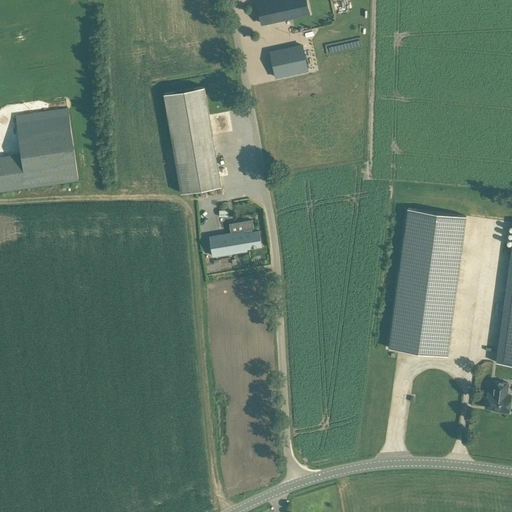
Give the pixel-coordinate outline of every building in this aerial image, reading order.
[(0,0),(0,50),(70,42),(65,0),(0,0)] [(258,0),(257,0),(262,23),(309,13),(306,0),(258,0)] [(303,45),(270,52),(276,76),(308,69),(303,45)] [(51,51),(0,58),(0,86),(40,81),(41,90),(50,89),(49,78),(54,78),(55,84),(67,83),(66,70),(54,72),(51,51)] [(222,185),(204,86),(164,93),(181,192),(222,185)] [(23,151),(0,154),(0,182),(1,189),(84,177),(73,104),(18,112),(23,151)] [(466,215),(407,207),(389,347),(447,355),(466,215)] [(243,231),(210,236),(213,255),(247,250),(247,248),(262,245),(259,230),(254,231),(252,219),(241,221),(243,231)] [(511,247),(496,362),(511,363),(511,247)] [(498,410),(509,412),(511,389),(511,382),(494,380),(492,392),(488,392),(485,407),(498,409),(498,410)]
